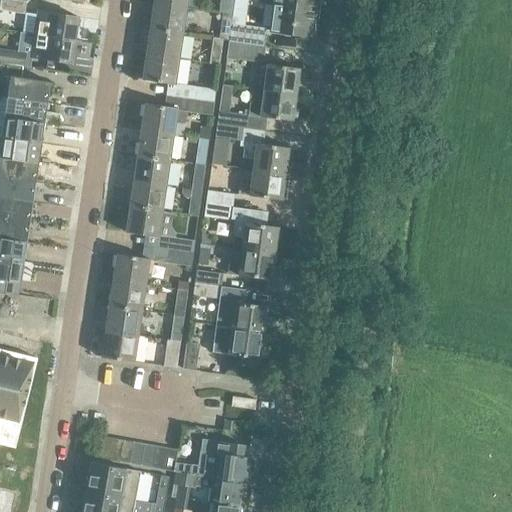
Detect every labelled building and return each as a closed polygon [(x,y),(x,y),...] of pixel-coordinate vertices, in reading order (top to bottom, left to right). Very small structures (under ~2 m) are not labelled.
[(27,3),(8,0),(1,0),(0,11),(25,16),(27,3)] [(275,0),(275,3),(316,9),(317,0),(275,0)] [(154,3),(151,29),(183,33),(187,8),(154,3)] [(316,9),(275,3),(271,32),(313,37),(316,9)] [(38,11),(35,35),(76,41),(80,18),(38,11)] [(219,39),(222,39),(229,40),(231,24),(233,15),(223,14),(219,39)] [(231,24),(229,40),(229,41),(263,46),(265,29),(231,24)] [(151,29),(147,55),(179,59),(183,33),(151,29)] [(76,41),(35,35),(31,57),(73,64),(76,41)] [(222,39),(219,39),(213,38),(209,64),(219,65),(222,39)] [(265,47),(263,46),(229,41),(226,58),(238,60),(238,59),(263,63),(265,47)] [(0,49),(0,62),(17,65),(19,53),(0,49)] [(179,59),(147,55),(143,80),(176,85),(179,59)] [(0,62),(0,75),(22,78),(24,66),(17,65),(0,62)] [(267,64),(264,91),(297,95),(300,69),(267,64)] [(10,79),(8,97),(47,103),(51,82),(22,78),(0,75),(6,76),(5,78),(10,79)] [(190,86),(188,99),(214,103),(215,90),(190,86)] [(297,95),(264,91),(262,102),(254,101),(251,103),(249,116),(293,121),(297,95)] [(8,97),(5,118),(44,124),(47,103),(8,97)] [(214,103),(188,99),(186,111),(212,115),(214,103)] [(145,104),(141,130),(174,135),(178,108),(145,104)] [(217,124),(243,128),(245,116),(218,112),(217,124)] [(5,118),(2,138),(42,144),(44,124),(5,118)] [(243,128),(217,124),(215,137),(241,141),(243,128)] [(141,130),(138,156),(170,161),(174,135),(141,130)] [(2,138),(0,149),(0,157),(39,163),(42,144),(2,138)] [(198,139),(195,164),(205,166),(208,140),(198,139)] [(255,159),(253,170),(286,174),(290,148),(245,142),(243,157),(255,159)] [(138,156),(134,181),(166,186),(170,161),(138,156)] [(0,157),(0,176),(36,182),(39,163),(0,157)] [(195,164),(191,189),(201,191),(205,166),(195,164)] [(286,174),(253,170),(251,186),(240,184),(239,195),(283,200),(283,199),(287,199),(289,186),(285,185),(286,174)] [(0,176),(0,197),(33,202),(36,182),(0,176)] [(134,181),(130,206),(163,211),(166,186),(134,181)] [(201,191),(191,189),(188,215),(198,217),(201,191)] [(208,191),(207,204),(233,207),(235,195),(208,191)] [(0,197),(0,217),(30,222),(33,202),(0,197)] [(244,239),(243,249),(275,254),(279,227),(249,223),(251,210),(233,208),(233,207),(207,204),(205,218),(235,222),(233,234),(236,238),(244,239)] [(126,232),(159,237),(163,211),(130,206),(126,232)] [(0,217),(0,237),(27,242),(30,222),(0,217)] [(0,237),(0,258),(24,262),(27,242),(0,237)] [(169,238),(167,250),(192,254),(194,241),(169,238)] [(275,254),(243,249),(241,261),(230,259),(228,274),(272,280),(275,254)] [(192,254),(167,250),(165,263),(190,266),(192,254)] [(117,254),(113,280),(146,285),(150,259),(117,254)] [(24,262),(0,258),(0,290),(2,280),(21,283),(24,262)] [(197,271),(195,283),(221,287),(222,274),(197,271)] [(113,280),(109,306),(142,310),(146,285),(113,280)] [(178,290),(174,315),(184,317),(188,291),(178,290)] [(236,302),(232,329),(265,333),(268,307),(236,302)] [(109,306),(106,332),(138,336),(142,310),(109,306)] [(174,315),(171,341),(181,342),(184,317),(174,315)] [(265,333),(232,329),(228,355),(261,359),(265,333)] [(138,336),(106,332),(102,358),(135,362),(138,336)] [(181,342),(171,341),(168,340),(164,366),(177,368),(181,342)] [(183,369),(196,371),(200,344),(187,342),(183,369)] [(0,349),(0,444),(15,448),(38,359),(0,349)] [(225,375),(239,377),(241,362),(227,360),(225,375)] [(255,410),(256,400),(232,397),(230,407),(255,410)] [(98,458),(109,460),(113,438),(102,436),(98,458)] [(109,460),(120,462),(124,440),(113,438),(109,460)] [(120,462),(131,464),(135,442),(124,440),(120,462)] [(193,466),(191,475),(247,483),(249,474),(253,473),(254,461),(250,460),(251,458),(243,457),(244,444),(215,440),(213,453),(201,452),(199,466),(193,466)] [(131,464),(141,466),(145,444),(135,442),(131,464)] [(141,466),(152,468),(156,446),(145,444),(141,466)] [(152,468),(162,470),(166,448),(156,446),(152,468)] [(166,448),(162,470),(175,472),(179,450),(166,448)] [(92,463),(87,491),(136,500),(141,472),(92,463)] [(181,473),(176,473),(172,497),(188,500),(190,487),(206,490),(205,502),(215,503),(244,508),(244,506),(248,506),(250,494),(246,492),(247,483),(191,475),(181,473)] [(161,475),(156,501),(165,502),(170,477),(161,475)] [(87,491),(83,511),(133,511),(136,500),(87,491)] [(163,511),(165,502),(156,501),(153,511),(163,511)] [(185,511),(173,510),(172,511),(247,511),(248,509),(244,508),(215,503),(213,511),(185,511)]
